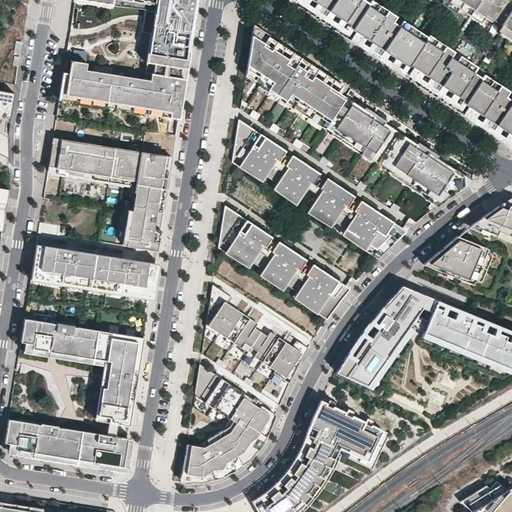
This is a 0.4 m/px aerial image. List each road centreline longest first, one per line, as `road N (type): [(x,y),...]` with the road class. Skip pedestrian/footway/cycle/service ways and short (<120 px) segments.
road 1 (residential): [(511,180),(360,304),(260,473),(204,498),(139,495)]
road 2 (residential): [(139,495),(218,0)]
road 3 (residential): [(0,356),(48,0)]
road 4 (residential): [(511,166),(254,0)]
road 5 (residential): [(139,495),(0,465)]
